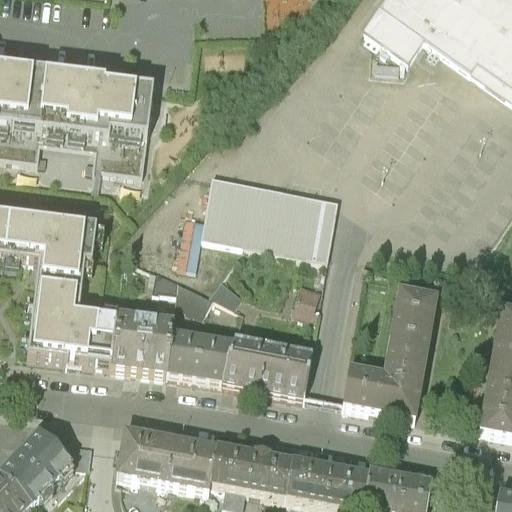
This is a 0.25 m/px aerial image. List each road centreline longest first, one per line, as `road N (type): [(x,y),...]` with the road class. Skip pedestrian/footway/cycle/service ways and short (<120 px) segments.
road 1 (residential): [(117,413),(511,475)]
road 2 (residential): [(0,29),(157,48)]
